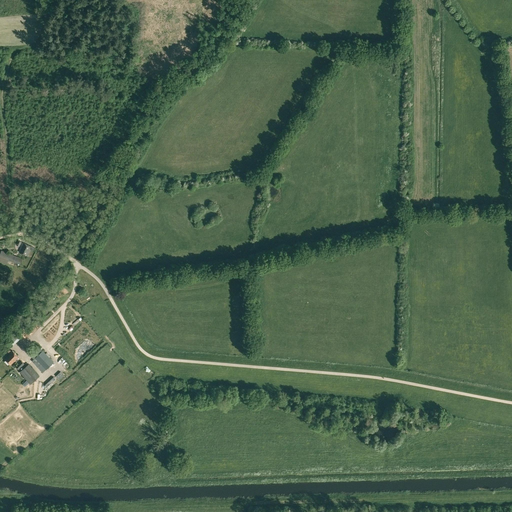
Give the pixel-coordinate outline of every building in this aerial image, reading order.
[(33,251),(34,248),(23,243),(19,252),(28,256),(31,250),(33,251)] [(0,253),(0,260),(7,264),(9,260),(20,265),(23,259),(1,250),(0,253)] [(7,341),(11,345),(19,336),(15,332),(7,341)] [(35,358),(46,370),(54,362),(43,350),(38,355),(35,358)] [(15,361),(19,357),(13,351),(10,353),(10,354),(5,359),(11,364),(15,361)] [(16,366),(19,370),(25,364),(21,361),(16,366)] [(20,371),(31,383),(40,376),(29,364),(20,371)] [(54,377),(45,385),(47,387),(56,379),(54,377)]
